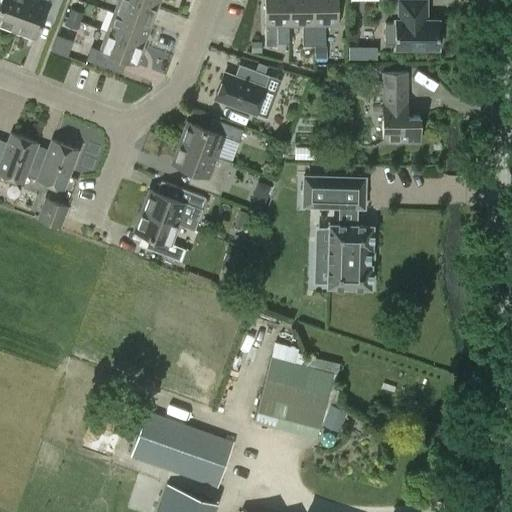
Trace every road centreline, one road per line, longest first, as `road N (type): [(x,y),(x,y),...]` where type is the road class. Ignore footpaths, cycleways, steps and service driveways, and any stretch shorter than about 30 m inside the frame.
road 1 (tertiary): [(501,511),(497,0)]
road 2 (residential): [(211,0),(175,92),(126,125)]
road 3 (residential): [(126,125),(0,78)]
